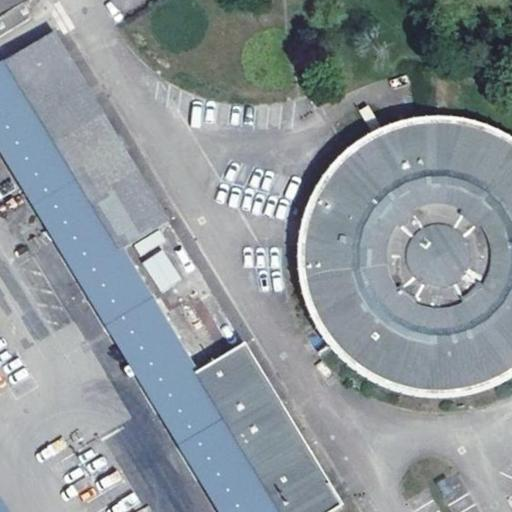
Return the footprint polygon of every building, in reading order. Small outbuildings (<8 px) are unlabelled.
[(0,0),(0,34),(28,17),(28,15),(29,12),(28,9),(24,3),(29,0),(0,0)] [(54,32),(10,59),(32,95),(76,68),(54,32)] [(282,511),(7,58),(0,62),(0,144),(223,511),(282,511)] [(76,68),(32,95),(63,145),(107,118),(76,68)] [(107,118),(63,145),(126,250),(170,221),(107,118)] [(511,155),(502,148),(492,143),(470,135),(459,132),(437,130),(414,132),(392,138),(372,147),(362,153),(345,168),(330,185),(319,205),(311,226),(308,237),(306,260),(308,282),(314,305),(323,325),(336,344),(344,352),(361,367),(370,373),(391,383),(413,389),(435,391),(458,389),(480,383),(500,374),(510,368),(511,366),(511,155)] [(161,292),(182,279),(162,248),(141,261),(161,292)] [(243,345),(200,370),(285,511),(330,511),(341,506),(243,345)]
